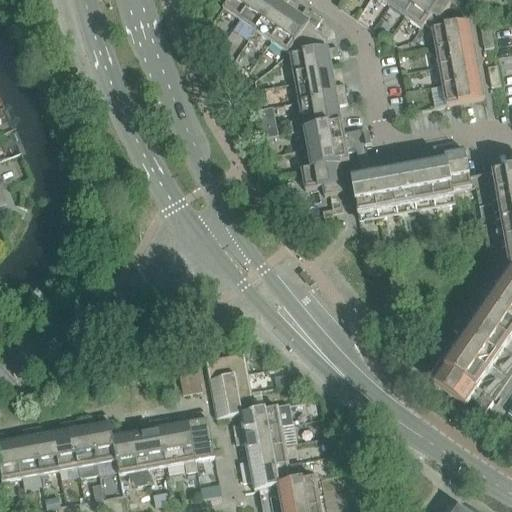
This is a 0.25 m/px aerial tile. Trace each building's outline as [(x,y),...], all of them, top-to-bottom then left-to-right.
[(231,0),(223,12),(240,24),(256,0),(231,0)] [(256,0),(240,24),(256,34),(279,0),(256,0)] [(291,1),(289,0),(279,0),(256,34),(271,45),(293,14),(286,9),(291,1)] [(374,0),(389,10),(395,0),(374,0)] [(395,0),(389,10),(405,21),(419,0),(395,0)] [(441,0),(419,0),(405,21),(421,32),(425,28),(432,33),(450,21),(444,17),(451,6),(441,0)] [(271,45),(287,56),(314,17),(306,12),(301,19),(293,14),(271,45)] [(287,56),(291,59),(291,58),(328,51),(327,43),(315,34),(323,23),(314,17),(287,56)] [(452,29),(450,21),(432,33),(436,52),(474,45),(470,25),(452,29)] [(493,42),(491,32),(481,34),(483,44),(493,42)] [(493,42),(483,44),(485,53),(494,52),(493,42)] [(436,52),(439,71),(477,64),(474,45),(436,52)] [(291,59),(296,88),(315,84),(313,75),(332,71),(330,62),(340,60),(338,51),(328,52),(328,51),(291,58),(291,59)] [(439,71),(443,90),(481,83),(477,64),(439,71)] [(498,70),(488,71),(490,81),(499,79),(498,70)] [(296,88),(299,107),(347,98),(345,88),(335,90),(332,71),(313,75),(315,84),(296,88)] [(499,79),(490,81),(492,91),(501,89),(499,79)] [(481,83),(443,90),(447,110),(484,103),(481,83)] [(293,137),(305,135),(323,131),(322,122),(340,118),(339,109),(348,107),(347,98),(299,107),(302,123),(293,124),(291,127),(293,137)] [(323,131),(305,135),(311,171),(302,173),(306,194),(323,191),(325,200),(330,199),(333,213),(323,215),(325,225),(334,223),(334,218),(343,216),(340,197),(345,196),(340,168),(349,166),(348,156),(357,155),(367,153),(363,133),(344,136),(340,118),(322,122),(323,131)] [(437,169),(419,172),(417,163),(418,163),(416,154),(396,157),(397,167),(398,166),(400,176),(382,179),(378,160),(368,162),(358,164),(362,183),(352,185),(358,222),(455,205),(453,195),(472,192),(465,154),(456,156),(454,147),(433,150),(435,160),(436,160),(437,169)] [(511,174),(493,178),(511,274),(511,273),(511,174)] [(511,278),(445,373),(476,395),(477,394),(485,399),(491,391),(483,386),(493,370),(501,376),(511,360),(511,359),(505,354),(511,343),(511,276),(511,277),(511,278)] [(207,364),(210,384),(248,377),(244,357),(207,364)] [(476,395),(445,373),(434,389),(465,411),(471,402),(479,408),(485,400),(485,399),(477,394),(476,395)] [(199,376),(190,378),(191,388),(201,386),(199,376)] [(210,384),(214,404),(251,397),(248,377),(210,384)] [(190,378),(180,380),(181,389),(191,388),(190,378)] [(201,386),(191,388),(193,397),(203,396),(201,386)] [(191,388),(181,389),(182,390),(183,399),(193,397),(191,388)] [(217,423),(241,419),(241,418),(255,415),(251,397),(214,404),(217,423)] [(233,429),(235,440),(282,431),(278,411),(255,415),(241,418),(241,419),(243,428),(233,429)] [(207,424),(206,414),(196,416),(198,426),(179,429),(183,448),(192,446),(196,465),(216,462),(208,424),(207,424)] [(100,429),(91,430),(98,468),(117,465),(111,431),(112,431),(111,427),(110,427),(108,417),(98,419),(100,429)] [(158,423),(167,470),(196,465),(192,446),(183,448),(179,429),(170,431),(168,421),(158,423)] [(70,424),(79,472),(98,468),(91,430),(82,432),(80,423),(70,424)] [(150,434),(132,437),(135,457),(145,455),(148,474),(167,470),(158,423),(149,425),(150,434)] [(70,424),(60,426),(62,436),(53,437),(60,475),(79,472),(70,424)] [(42,430),(32,431),(41,479),(60,475),(53,437),(44,439),(42,430)] [(121,430),(112,431),(111,431),(117,465),(119,479),(148,474),(145,455),(135,457),(132,437),(123,439),(121,430)] [(41,479),(32,431),(23,433),(24,443),(15,444),(22,482),(41,479)] [(246,447),(248,457),(285,450),(282,431),(235,440),(237,449),(246,447)] [(22,482),(15,444),(6,446),(5,437),(0,437),(0,473),(2,486),(22,482)] [(285,450),(248,457),(250,465),(240,467),(242,477),(289,468),(285,450)] [(292,487),(289,468),(242,477),(244,487),(253,485),(255,495),(260,494),(292,487)] [(321,511),(316,483),(292,487),(260,494),(261,504),(280,500),(282,511),(321,511)]
